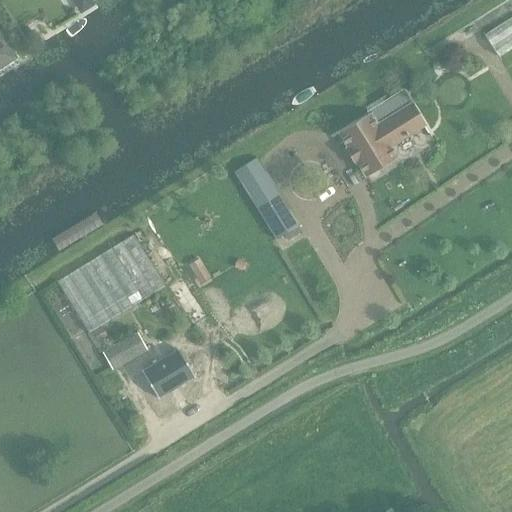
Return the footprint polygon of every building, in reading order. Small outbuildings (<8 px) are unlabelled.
[(511,49),(511,17),(484,35),(499,58),(511,49)] [(0,66),(14,58),(0,36),(0,66)] [(371,116),(340,135),(349,149),(347,150),(356,163),(357,162),(366,176),(396,157),(390,147),(424,126),(411,105),(377,126),(371,116)] [(276,239),(298,225),(258,158),(234,172),(276,239)] [(131,237),(57,283),(89,334),(163,288),(131,237)] [(187,267),(200,286),(211,279),(199,260),(187,267)] [(180,282),(167,290),(188,324),(201,316),(180,282)] [(101,328),(92,334),(98,343),(107,337),(101,328)] [(113,370),(147,351),(137,334),(102,353),(113,370)] [(175,345),(140,366),(156,391),(191,370),(175,345)]
